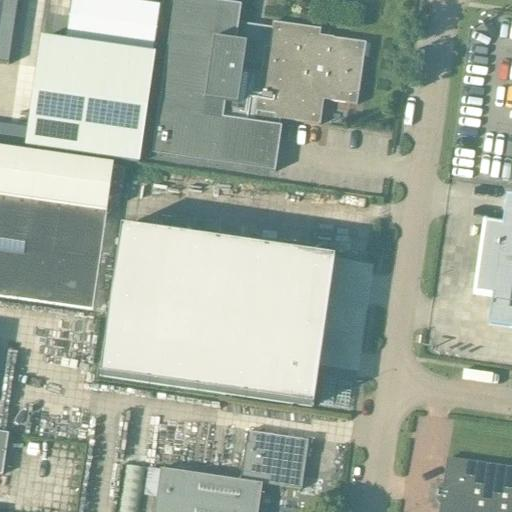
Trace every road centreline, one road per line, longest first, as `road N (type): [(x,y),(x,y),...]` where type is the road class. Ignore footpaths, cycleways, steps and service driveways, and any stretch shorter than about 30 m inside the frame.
road 1 (unclassified): [(448,0),(393,380)]
road 2 (unclassified): [(393,380),(371,511)]
road 3 (unclassified): [(511,398),(393,380)]
